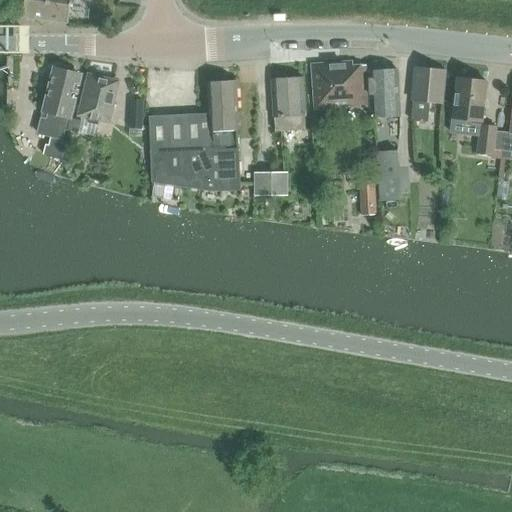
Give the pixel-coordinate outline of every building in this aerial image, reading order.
[(48,0),(24,0),(22,19),(46,22),(48,0)] [(48,0),(46,22),(68,24),(70,0),(48,0)] [(317,109),(369,106),(366,66),(355,67),(354,64),(315,66),(317,109)] [(446,71),(414,68),(411,101),(412,101),(411,121),(427,122),(429,103),(442,105),(446,71)] [(41,120),(38,133),(50,136),(62,139),(67,115),(69,116),(79,75),(55,70),(54,75),(50,74),(46,90),(50,91),(45,112),(49,113),(48,121),(41,120)] [(372,118),(401,117),(400,71),(370,72),(372,118)] [(88,74),(79,117),(81,118),(110,124),(120,81),(88,74)] [(304,116),(306,116),(305,78),(300,78),(298,75),(292,75),(289,78),(278,79),(273,84),(274,118),(276,118),(277,131),(304,130),(304,116)] [(456,80),(452,118),(465,119),(463,134),(479,135),(477,153),(491,155),(492,151),(494,132),(494,127),(480,125),(481,121),(484,83),(456,80)] [(209,114),(149,117),(152,183),(179,187),(211,192),(240,190),(237,127),(238,127),(236,83),(220,84),(220,83),(218,82),(214,82),(211,83),(211,84),(207,84),(209,114)] [(502,133),(500,152),(510,153),(511,153),(511,99),(508,134),(502,133)] [(131,100),(130,128),(141,129),(143,101),(131,100)] [(70,116),(67,131),(77,134),(81,118),(79,117),(70,116)] [(494,132),(492,151),(500,152),(502,133),(494,132)] [(45,143),(43,154),(60,158),(65,140),(62,139),(50,136),(49,144),(45,143)] [(400,200),(396,150),(376,152),(379,201),(400,200)] [(491,155),(491,160),(499,161),(500,152),(492,151),(491,155)] [(500,152),(499,161),(509,162),(510,153),(506,153),(500,152)] [(257,197),(288,196),(288,174),(257,174),(257,197)] [(375,181),(359,181),(361,216),(376,215),(375,181)] [(309,219),(310,204),(291,204),(292,219),(309,219)]
